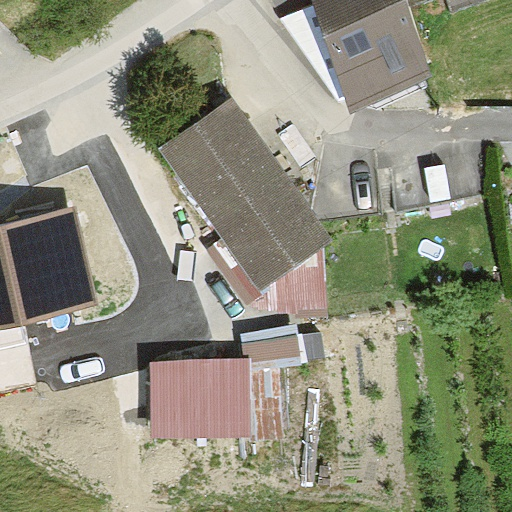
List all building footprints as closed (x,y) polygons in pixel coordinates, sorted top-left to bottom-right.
[(373,0),(304,0),(311,19),(373,0)] [(410,0),(373,0),(311,19),(336,101),(432,71),(410,0)] [(232,93),(157,142),(251,283),(326,233),(232,93)] [(67,205),(0,220),(0,347),(19,343),(14,321),(89,303),(67,205)] [(243,353),(302,348),(299,317),(240,322),(243,353)] [(143,348),(144,426),(242,424),(241,347),(143,348)]
